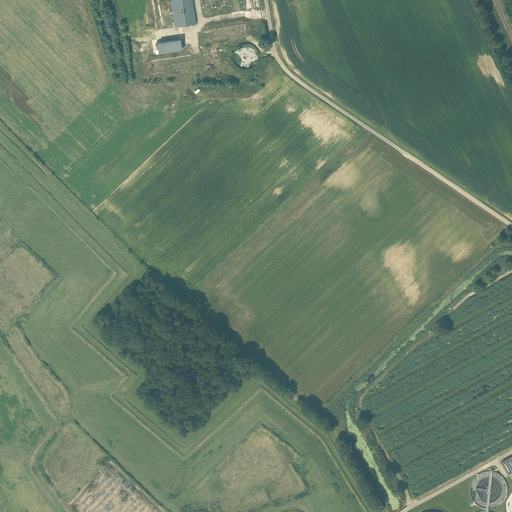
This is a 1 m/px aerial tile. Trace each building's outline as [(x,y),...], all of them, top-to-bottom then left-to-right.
[(192,0),(170,0),(175,27),(196,24),(192,0)] [(244,0),(246,9),(255,8),(260,7),(258,0),(244,0)] [(190,33),(166,37),(168,47),(192,43),(190,33)] [(240,66),(254,62),(253,60),(257,59),(252,42),(232,48),(236,61),(238,61),(240,66)] [(202,48),(200,49),(198,50),(197,51),(196,53),(195,55),(194,56),(194,59),(194,60),(194,63),(194,64),(195,66),(197,69),(198,70),(199,71),(202,73),(203,73),(206,74),(210,74),(211,73),(213,73),(215,72),(216,71),(218,69),(219,68),(219,67),(220,66),(220,65),(221,64),(221,62),(221,60),(221,59),(221,57),(221,56),(220,54),(219,53),(218,52),(217,51),(216,50),(215,49),(214,48),(213,48),(211,47),(210,47),(208,46),(207,46),(204,47),(203,47),(202,48)] [(398,236),(392,230),(384,239),(389,245),(398,236)] [(511,456),(501,462),(508,474),(510,473),(511,476),(511,456)]
